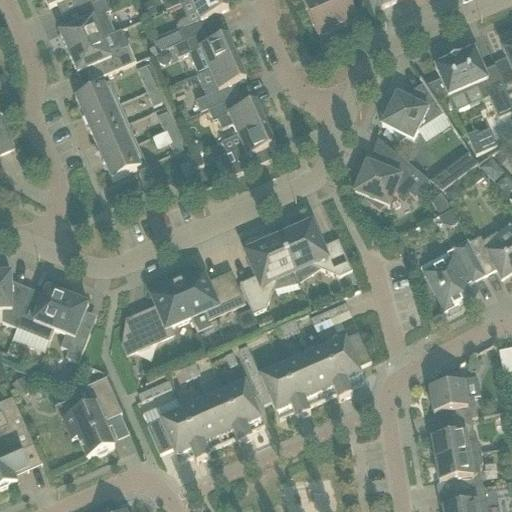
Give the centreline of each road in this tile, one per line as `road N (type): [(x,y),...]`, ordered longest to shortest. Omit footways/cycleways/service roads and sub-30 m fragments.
road 1 (residential): [(40,249),(110,271),(312,182),(344,116)]
road 2 (residential): [(40,249),(60,191),(34,132),(35,72),(4,0)]
road 3 (residential): [(403,511),(389,391),(403,374),(511,326)]
road 4 (residential): [(344,116),(373,60),(502,0)]
road 5 (residential): [(344,116),(290,87),(266,31),(263,0)]
road 6 (residential): [(175,511),(161,491),(136,482),(59,511)]
